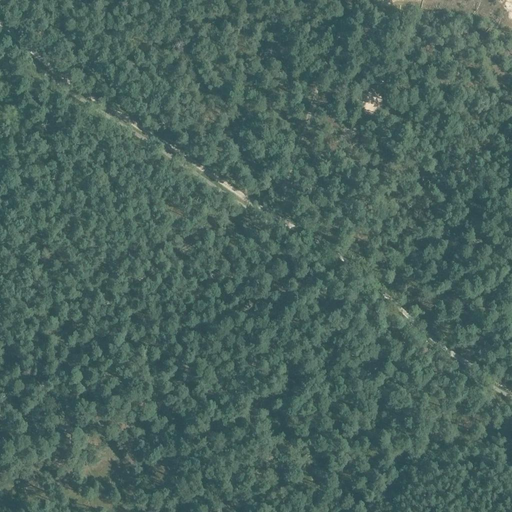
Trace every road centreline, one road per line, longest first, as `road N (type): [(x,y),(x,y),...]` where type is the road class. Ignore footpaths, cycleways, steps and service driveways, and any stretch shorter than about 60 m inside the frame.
road 1 (track): [(251,202),(68,81),(0,25)]
road 2 (track): [(251,202),(0,378)]
road 3 (track): [(511,390),(450,353),(350,263),(268,213)]
road 4 (track): [(321,73),(268,213)]
